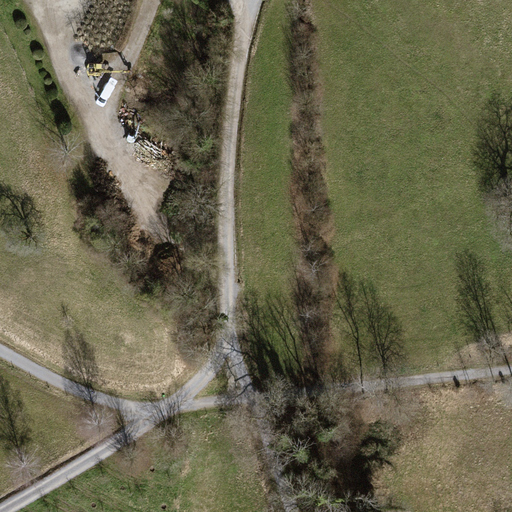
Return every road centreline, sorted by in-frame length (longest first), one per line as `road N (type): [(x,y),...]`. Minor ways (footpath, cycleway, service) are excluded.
road 1 (track): [(511,366),(138,409),(53,378),(0,347)]
road 2 (track): [(290,511),(228,333),(229,161),(253,0)]
road 3 (track): [(228,333),(208,372),(174,406),(8,511)]
